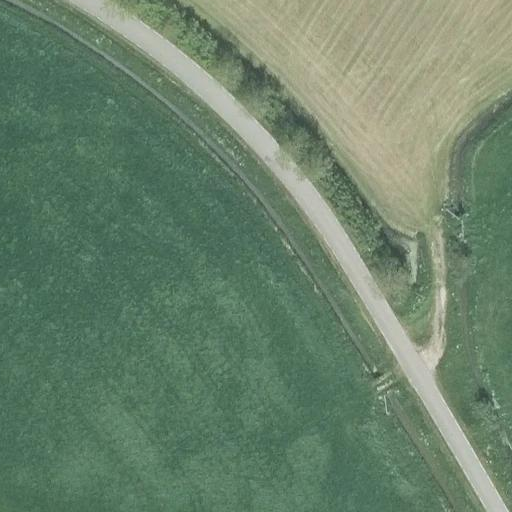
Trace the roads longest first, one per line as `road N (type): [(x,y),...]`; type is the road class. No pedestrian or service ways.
road 1 (unclassified): [(497,511),(379,305),(291,172),(186,68),(86,0)]
road 2 (track): [(413,366),(428,355),(436,328),(437,228)]
